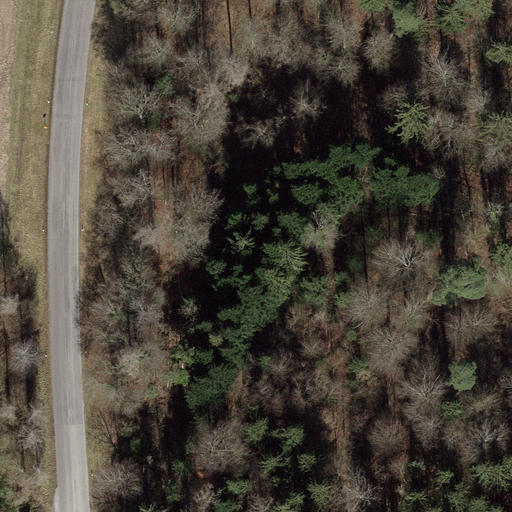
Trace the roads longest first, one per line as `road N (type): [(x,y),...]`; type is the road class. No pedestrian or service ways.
road 1 (tertiary): [(75,511),(73,179),(100,0)]
road 2 (track): [(351,511),(378,418),(459,275),(511,240)]
